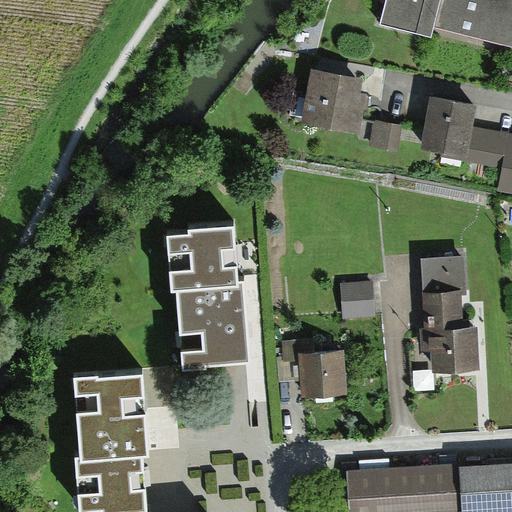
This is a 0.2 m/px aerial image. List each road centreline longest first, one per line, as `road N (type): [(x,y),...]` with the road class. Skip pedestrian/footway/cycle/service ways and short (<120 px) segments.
road 1 (residential): [(511,441),(303,453),(283,470),(280,511)]
road 2 (residential): [(511,99),(388,74)]
